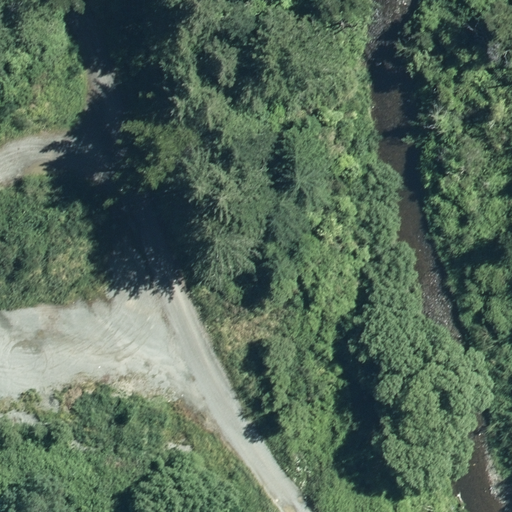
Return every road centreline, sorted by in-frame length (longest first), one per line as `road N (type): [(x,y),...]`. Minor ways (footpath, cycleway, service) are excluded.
road 1 (track): [(295,511),(252,467),(106,173),(11,144),(0,151)]
road 2 (track): [(106,173),(59,0)]
road 3 (track): [(67,371),(231,426)]
